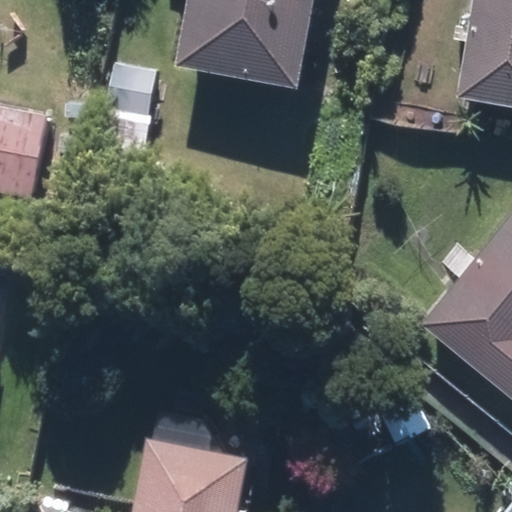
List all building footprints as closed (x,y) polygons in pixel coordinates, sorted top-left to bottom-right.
[(194,0),(185,63),(306,82),(319,0),(194,0)] [(511,0),(477,0),(465,92),(511,98),(511,0)] [(0,188),(36,195),(51,111),(0,101),(0,188)] [(428,320),(511,389),(511,215),(510,218),(481,194),(459,220),(490,245),(428,320)] [(430,385),(387,409),(408,446),(451,422),(430,385)] [(137,511),(251,511),(253,505),(244,503),(252,454),(151,436),(137,511)] [(39,511),(85,511),(83,508),(42,500),(39,511)]
